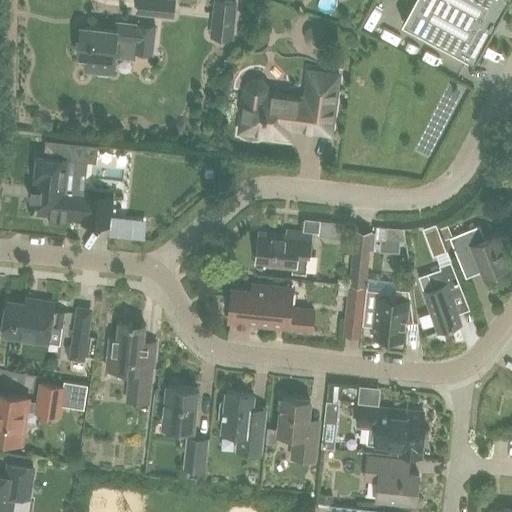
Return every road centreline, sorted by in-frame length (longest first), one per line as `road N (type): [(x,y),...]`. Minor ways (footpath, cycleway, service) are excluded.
road 1 (residential): [(158,272),(235,200),(256,193),(433,198),(477,155),(505,96)]
road 2 (residential): [(158,272),(203,343),(226,355),(454,373)]
road 3 (residential): [(0,253),(158,272)]
